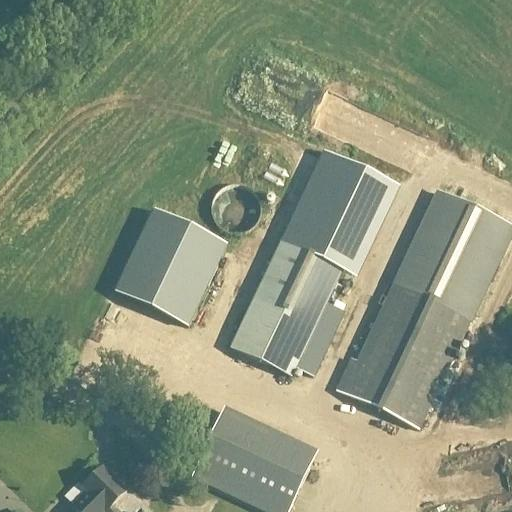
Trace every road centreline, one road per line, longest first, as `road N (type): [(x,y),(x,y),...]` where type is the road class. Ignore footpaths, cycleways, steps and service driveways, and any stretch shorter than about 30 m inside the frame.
road 1 (unclassified): [(0,373),(113,420),(142,442),(163,466),(181,511)]
road 2 (tertiary): [(0,130),(116,0)]
